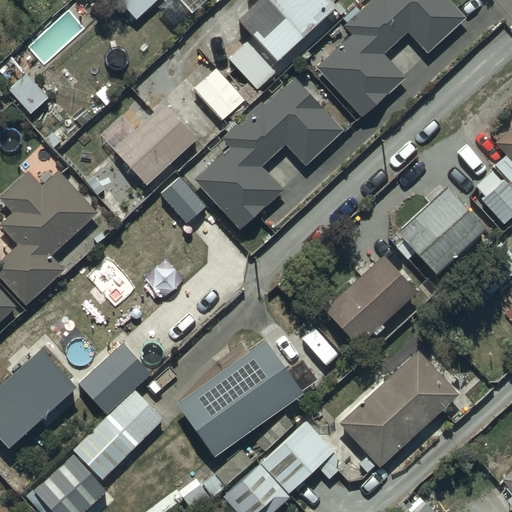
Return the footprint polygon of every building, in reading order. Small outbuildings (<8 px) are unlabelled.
[(151,0),(119,0),(134,16),(151,0)] [(250,0),(234,15),(272,57),(333,2),(330,0),(250,0)] [(425,51),(464,15),(450,0),(365,0),(341,22),(349,31),(314,64),(359,113),(403,73),(382,50),(405,29),(425,51)] [(227,55),(255,86),(273,70),(245,39),(227,55)] [(191,85),(218,116),(241,96),(213,65),(191,85)] [(192,176),(236,225),(280,186),(259,162),(283,141),(302,162),(341,127),(322,106),(327,101),(310,82),(305,87),(292,73),(281,83),(279,81),(219,135),(228,144),(192,176)] [(110,146),(143,181),(193,134),(160,99),(110,146)] [(491,164),(511,186),(511,121),(492,139),(504,152),(491,164)] [(0,257),(0,274),(24,302),(63,268),(47,250),(94,210),(56,166),(38,182),(28,170),(0,193),(13,209),(0,220),(0,221),(18,242),(0,257)] [(158,191),(185,220),(204,202),(177,173),(158,191)] [(511,190),(503,181),(482,200),(504,224),(511,217),(511,190)] [(447,188),(399,232),(437,273),(485,229),(447,188)] [(462,271),(483,296),(511,270),(511,254),(499,239),(462,271)] [(384,256),(325,310),(358,346),(417,292),(384,256)] [(0,315),(15,303),(0,286),(0,315)] [(271,307),(296,332),(309,320),(284,295),(271,307)] [(174,399),(210,451),(300,389),(263,337),(174,399)] [(121,339),(76,379),(103,410),(148,370),(121,339)] [(0,378),(0,437),(4,443),(73,383),(40,344),(0,378)] [(337,418),(377,462),(455,390),(415,347),(337,418)] [(132,387),(71,447),(98,475),(160,415),(132,387)] [(258,459),(284,490),(331,447),(303,417),(258,459)] [(284,490),(258,459),(220,494),(237,511),(265,511),(287,492),(284,490)] [(511,466),(499,476),(511,491),(504,497),(511,506),(511,466)] [(435,511),(423,499),(409,511),(435,511)]
